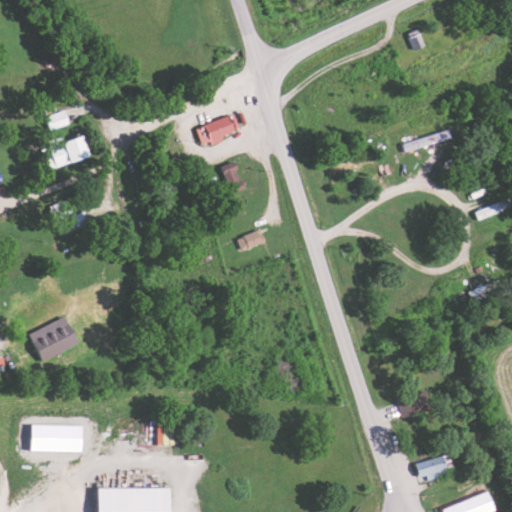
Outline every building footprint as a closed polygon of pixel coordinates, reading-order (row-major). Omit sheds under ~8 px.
[(45,116),(50,130),(70,123),(65,110),(45,116)] [(195,128),(203,147),(224,138),(223,135),(239,128),(233,113),(195,128)] [(64,142),(66,148),(52,153),(57,167),(90,155),(83,135),(64,142)] [(244,188),(235,161),(220,165),(230,193),(244,188)] [(476,212),(480,220),(508,207),(505,200),(476,212)] [(241,250),(264,242),(259,229),(236,238),(241,250)] [(397,404),(406,420),(434,405),(425,389),(397,404)] [(82,452),(82,425),(31,424),(31,451),(82,452)] [(449,472),(444,455),(416,463),(420,480),(449,472)] [(170,511),(170,488),(98,488),(98,511),(170,511)] [(443,511),(493,511),(496,511),(488,491),(443,509),(443,511)]
